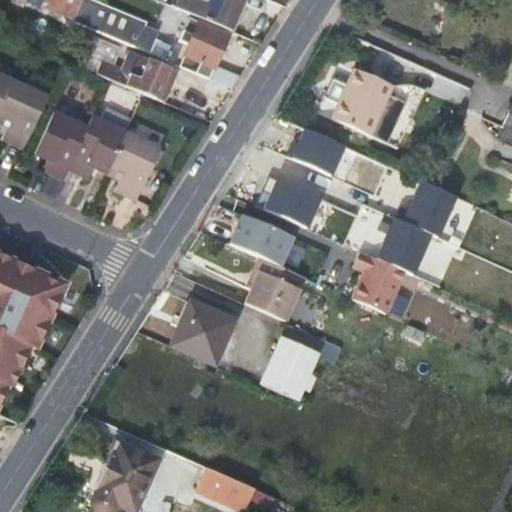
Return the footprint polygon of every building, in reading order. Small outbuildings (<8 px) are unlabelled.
[(79,0),(35,0),(35,1),(72,18),(79,0)] [(177,0),(174,6),(227,29),(240,0),(177,0)] [(81,23),(129,44),(138,23),(90,3),(81,23)] [(177,65),(206,77),(212,64),(226,31),(188,14),(177,39),(187,43),(177,65)] [(96,73),(154,98),(166,66),(131,52),(122,71),(101,61),(96,73)] [(206,77),(231,88),(238,76),(212,64),(206,77)] [(349,96),(382,111),(392,88),(355,70),(346,88),(351,91),(349,96)] [(0,71),(0,102),(11,77),(0,71)] [(44,92),(11,77),(0,102),(0,120),(5,123),(1,134),(21,143),(44,92)] [(200,91),(222,100),(231,88),(206,77),(200,91)] [(369,137),(382,111),(349,96),(345,104),(340,101),(331,118),(369,137)] [(68,166),(86,126),(52,112),(35,149),(48,157),(42,168),(63,178),(68,166)] [(92,116),(86,126),(68,166),(86,175),(93,163),(106,169),(124,130),(92,116)] [(159,145),(124,130),(106,169),(119,175),(114,187),(136,197),(159,145)] [(341,148),(304,132),(291,160),(329,176),(341,148)] [(319,186),(282,170),(264,210),(301,227),(319,186)] [(454,195),(417,179),(399,220),(436,236),(454,195)] [(511,187),(502,207),(511,212),(511,187)] [(291,238),(238,215),(225,244),(279,268),(291,238)] [(430,236),(393,220),(375,260),(412,276),(430,236)] [(0,404),(9,385),(13,387),(32,346),(37,349),(66,286),(40,275),(41,273),(0,254),(0,404)] [(404,275),(367,259),(349,300),(386,316),(404,275)] [(300,291),(256,272),(243,301),(268,313),(275,300),(293,309),(300,291)] [(189,302),(179,325),(185,328),(195,305),(189,302)] [(179,325),(170,344),(214,364),(233,322),(195,305),(185,328),(179,325)] [(340,345),(287,322),(278,341),(315,358),(331,365),(340,345)] [(428,334),(412,327),(407,339),(422,346),(428,334)] [(315,358),(278,341),(260,384),(296,400),(315,358)] [(155,459),(115,441),(105,460),(94,486),(96,488),(91,501),(91,507),(92,510),(93,511),(108,511),(111,511),(116,504),(133,511),(155,459)] [(234,479),(188,459),(181,475),(194,481),(187,496),(214,508),(222,493),(226,496),(234,479)]
